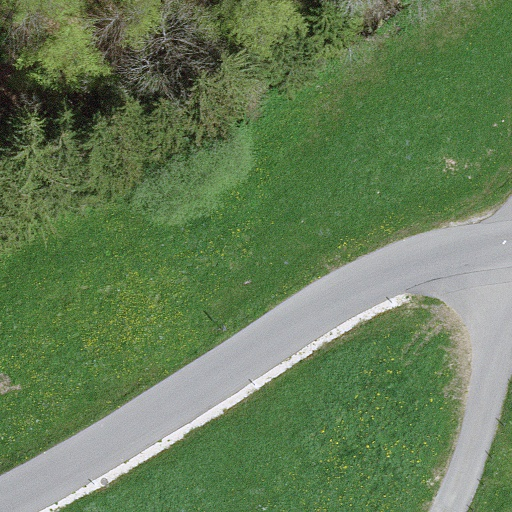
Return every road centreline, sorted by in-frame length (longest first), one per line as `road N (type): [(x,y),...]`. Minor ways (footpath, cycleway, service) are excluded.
road 1 (tertiary): [(511,241),(370,279),(0,502)]
road 2 (unclassified): [(441,511),(485,397),(511,273)]
